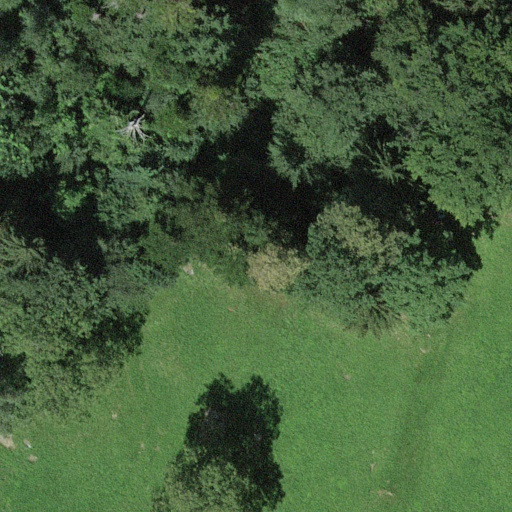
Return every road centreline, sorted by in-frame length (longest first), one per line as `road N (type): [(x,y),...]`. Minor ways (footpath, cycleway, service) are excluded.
road 1 (trunk): [(110,511),(70,0)]
road 2 (track): [(391,511),(446,318),(468,176)]
